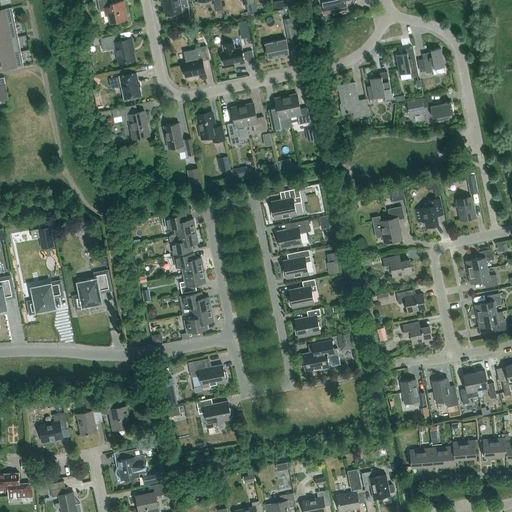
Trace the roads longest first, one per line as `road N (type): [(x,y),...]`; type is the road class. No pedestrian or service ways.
road 1 (residential): [(233,338),(211,217),(224,206),(255,209),(289,370),(285,384)]
road 2 (residential): [(388,16),(351,59),(186,97),(162,82),(147,0)]
road 3 (residential): [(388,16),(443,31),(460,55),(496,235)]
road 4 (residential): [(0,352),(145,355),(233,338)]
road 5 (residential): [(454,354),(435,256),(447,244),(496,235)]
